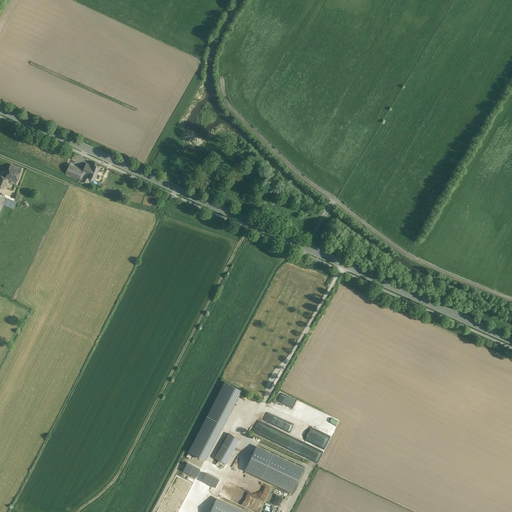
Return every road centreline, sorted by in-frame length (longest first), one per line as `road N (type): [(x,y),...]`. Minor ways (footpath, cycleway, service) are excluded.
road 1 (secondary): [(0,110),(511,341)]
road 2 (track): [(301,253),(332,201),(407,258),(511,299)]
